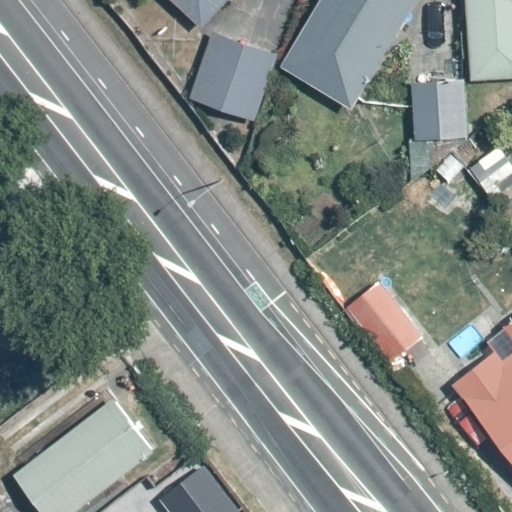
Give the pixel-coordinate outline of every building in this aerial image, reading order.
[(164,0),(193,25),(219,0),(164,0)] [(412,0),(308,0),(273,67),(354,110),(412,0)] [(511,0),(464,0),(468,78),(511,76),(511,0)] [(273,56),(207,32),(183,97),(249,121),(273,56)] [(463,72),(421,69),(416,141),(458,144),(463,72)] [(418,336),(374,280),(340,306),(384,362),(418,336)] [(511,317),(490,335),(497,345),(447,384),(511,469),(511,317)] [(71,511),(150,452),(109,398),(10,474),(38,511),(71,511)] [(201,467),(160,499),(170,511),(234,511),(235,511),(201,467)]
